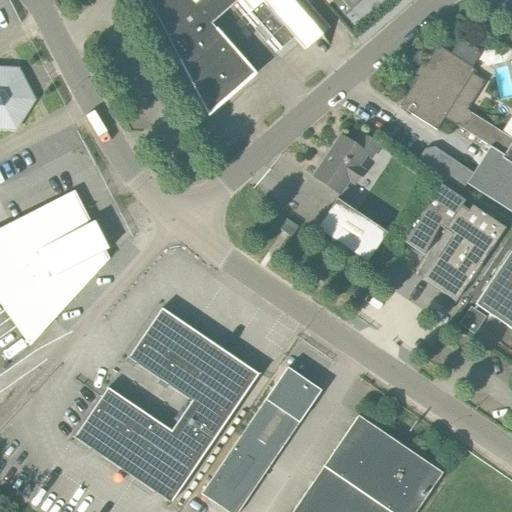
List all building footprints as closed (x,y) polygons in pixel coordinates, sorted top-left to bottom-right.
[(134,0),(214,100),(243,77),(179,0),(134,0)] [(211,25),(233,6),(276,54),(311,24),(301,12),(313,1),(311,0),(179,0),(243,77),(214,100),(171,46),(207,116),(255,74),(211,25)] [(341,0),(351,10),(361,0),(341,0)] [(444,119),(458,128),(467,112),(488,84),(473,74),(475,70),(470,67),(477,56),(476,49),(462,40),(456,43),(449,54),(437,46),(399,107),(437,131),(444,119)] [(0,130),(15,131),(35,101),(18,69),(0,68),(0,130)] [(379,146),(361,134),(354,145),(340,136),(330,152),(332,153),(325,163),(323,162),(313,177),(340,195),(349,181),(354,185),(363,171),(358,168),(366,155),(371,158),(379,146)] [(511,146),(500,139),(465,193),(511,222),(511,146)] [(468,211),(461,207),(464,202),(440,185),(402,242),(426,259),(441,227),(452,234),(468,211)] [(0,287),(90,224),(74,193),(0,230),(0,287)] [(361,262),(381,232),(328,198),(308,228),(361,262)] [(459,295),(504,229),(471,206),(468,211),(452,234),(426,273),(459,295)] [(291,238),(298,228),(286,220),(279,230),(291,238)] [(0,304),(29,346),(108,260),(104,252),(110,249),(96,221),(90,224),(0,287),(0,304)] [(511,330),(511,250),(475,305),(511,330)] [(171,504),(258,375),(161,310),(128,359),(191,402),(170,432),(107,389),(74,438),(171,504)] [(486,325),(471,315),(469,316),(459,331),(475,343),(486,325)] [(278,455),(321,392),(287,369),(244,432),(278,455)] [(335,511),(416,511),(442,474),(358,417),(306,492),(335,511)] [(225,511),(238,511),(278,455),(244,432),(201,495),(225,511)] [(335,511),(306,492),(292,511),(335,511)]
